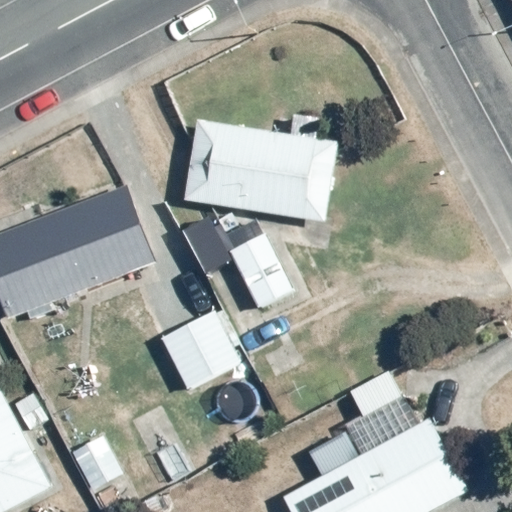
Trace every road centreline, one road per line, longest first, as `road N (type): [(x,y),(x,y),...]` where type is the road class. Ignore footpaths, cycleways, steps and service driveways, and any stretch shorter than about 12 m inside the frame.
road 1 (residential): [(511,161),(426,0)]
road 2 (tertiary): [(114,0),(0,60)]
